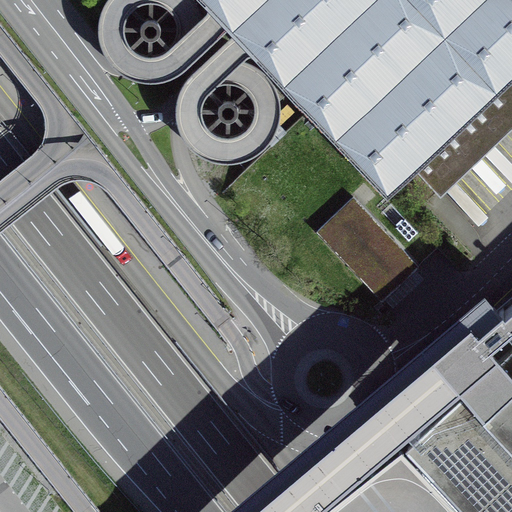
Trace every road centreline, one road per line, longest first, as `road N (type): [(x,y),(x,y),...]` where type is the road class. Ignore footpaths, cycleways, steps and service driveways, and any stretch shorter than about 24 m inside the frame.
road 1 (motorway): [(273,511),(0,169)]
road 2 (motorway): [(0,263),(200,511)]
